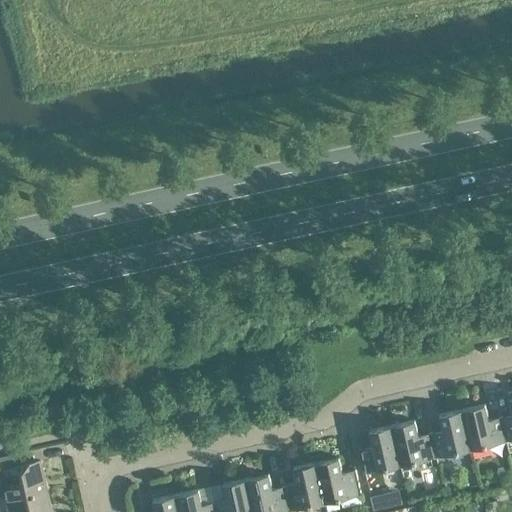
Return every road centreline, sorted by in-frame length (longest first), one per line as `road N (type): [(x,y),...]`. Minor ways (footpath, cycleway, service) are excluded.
road 1 (trunk): [(511,127),(0,239)]
road 2 (trunk): [(0,284),(511,173)]
road 3 (residential): [(511,361),(363,394),(323,424),(97,475)]
